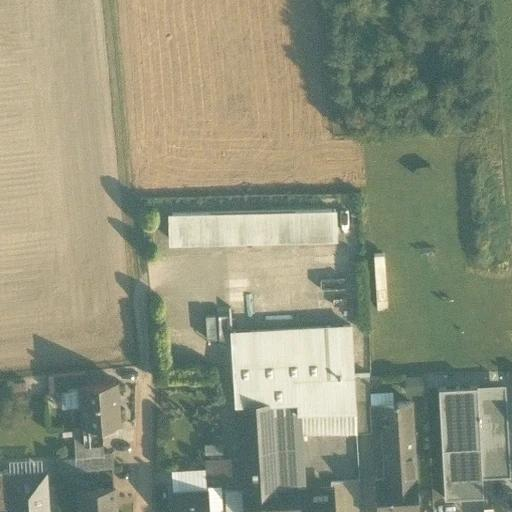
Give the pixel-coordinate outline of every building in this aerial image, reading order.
[(171,213),(171,241),(333,237),(332,209),(171,213)] [(221,351),(227,351),(226,342),(229,342),(229,332),(231,332),(230,307),(218,308),(221,351)] [(350,325),(231,332),(229,332),(229,342),(226,342),(227,351),(229,391),(233,391),(233,404),(234,404),(237,460),(239,487),(242,487),(296,483),(295,471),(301,470),(299,433),(297,408),(355,407),(355,405),(354,405),(353,377),(353,375),(354,375),(350,325)] [(48,375),(49,392),(61,391),(69,391),(68,386),(79,386),(79,384),(85,384),(84,371),(48,375)] [(356,431),(356,432),(369,431),(368,404),(369,404),(369,391),(368,375),(354,375),(353,375),(353,377),(354,405),(355,405),(355,407),(356,431)] [(422,375),(403,376),(404,394),(423,393),(422,375)] [(79,384),(79,386),(80,406),(82,427),(105,425),(119,424),(115,381),(85,384),(79,384)] [(25,382),(10,383),(12,405),(27,404),(25,382)] [(505,395),(504,384),(476,386),(477,397),(505,395)] [(62,407),(80,406),(79,386),(68,386),(69,391),(61,391),(62,407)] [(438,388),(444,499),(482,496),(481,477),(480,470),(489,470),(489,477),(510,476),(505,395),(477,397),(476,386),(438,388)] [(369,404),(392,402),(392,390),(369,391),(369,404)] [(373,478),(374,511),(416,511),(414,476),(413,476),(407,401),(392,402),(369,404),(368,404),(369,431),(378,431),(387,430),(391,476),(381,477),(373,478)] [(297,408),(299,433),(356,431),(355,407),(297,408)] [(72,428),(74,456),(107,453),(105,425),(82,427),(72,428)] [(378,431),(381,477),(391,476),(387,430),(378,431)] [(204,454),(221,453),(221,442),(203,443),(204,454)] [(74,456),(75,470),(113,467),(111,453),(107,453),(74,456)] [(55,471),(75,470),(74,456),(54,457),(55,471)] [(8,460),(8,471),(9,476),(42,474),(41,458),(8,460)] [(237,460),(222,461),(223,484),(223,488),(224,488),(239,487),(237,460)] [(205,485),(223,484),(222,461),(203,462),(203,468),(204,485),(205,485)] [(205,489),(205,485),(204,485),(203,468),(171,470),(172,491),(205,489)] [(0,507),(10,507),(8,476),(9,476),(8,471),(0,471),(0,507)] [(9,476),(8,476),(10,507),(9,511),(45,511),(43,474),(42,474),(9,476)] [(243,511),(298,511),(297,491),(297,483),(296,483),(242,487),(243,511)] [(205,485),(205,489),(206,511),(224,511),(223,488),(223,484),(205,485)] [(76,489),(77,511),(115,511),(114,486),(76,489)] [(243,511),(242,487),(239,487),(224,488),(225,511),(243,511)] [(206,511),(205,489),(172,491),(170,491),(170,511),(206,511)] [(332,511),(331,489),(297,491),(298,511),(332,511)]
